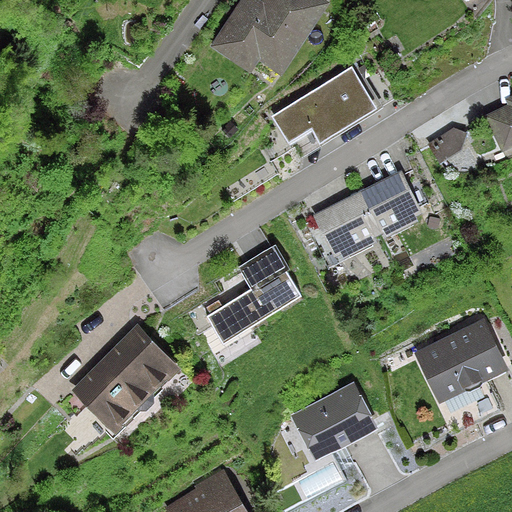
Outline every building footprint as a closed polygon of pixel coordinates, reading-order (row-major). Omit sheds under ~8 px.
[(238,8),(214,46),(233,58),(243,43),(277,66),(318,2),(315,0),(265,0),(254,17),(239,7),(238,8)] [(348,69),(272,116),(286,138),(310,123),(318,136),(370,104),(348,69)] [(511,100),(511,101),(510,102),(511,105),(511,106),(489,118),(502,146),(511,141),(511,100)] [(460,141),(463,133),(453,129),(428,144),(438,160),(457,148),(460,141)] [(374,229),(415,209),(398,175),(357,196),(374,229)] [(357,196),(317,216),(334,250),(374,229),(357,196)] [(274,244),(270,246),(242,263),(237,266),(250,287),(205,315),(221,342),(299,294),(284,269),(288,267),(274,244)] [(439,396),(462,384),(464,389),(469,389),(478,385),(480,381),(478,377),(501,366),(480,324),(418,354),(439,396)] [(104,373),(98,368),(77,389),(112,424),(170,365),(149,344),(136,330),(104,361),(110,367),(104,373)] [(330,445),(350,435),(353,440),(373,429),(351,387),(295,417),(315,454),(330,445)] [(168,511),(245,511),(224,477),(168,511)]
